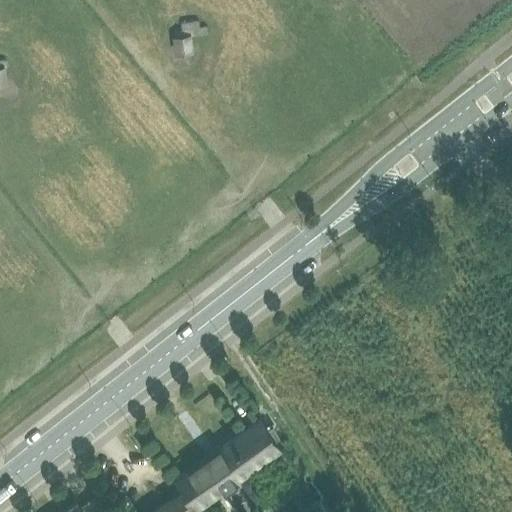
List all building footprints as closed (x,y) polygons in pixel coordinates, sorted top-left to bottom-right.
[(175,31),(175,36),(176,38),(193,36),(207,34),(207,29),(206,27),(204,26),(199,26),(198,24),(197,23),(196,21),(194,21),(182,23),(181,23),(181,29),(176,30),(175,31)] [(176,38),(175,36),(173,37),(175,54),(194,52),(193,36),(176,38)] [(0,67),(0,84),(8,83),(5,67),(0,67)] [(183,489),(150,511),(198,511),(284,449),(262,418),(177,479),(183,489)] [(106,511),(95,496),(80,506),(84,511),(106,511)] [(84,511),(80,506),(78,502),(63,511),(84,511)]
